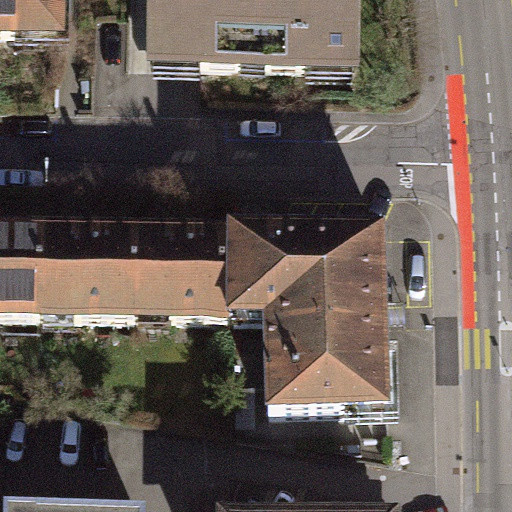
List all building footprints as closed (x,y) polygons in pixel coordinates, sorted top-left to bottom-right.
[(0,0),(0,45),(62,47),(62,0),(0,0)] [(358,0),(160,0),(160,74),(358,76),(358,0)] [(47,239),(0,238),(0,325),(45,326),(47,239)] [(140,240),(47,239),(45,326),(138,328),(140,240)] [(234,242),(140,240),(138,328),(232,329),(234,242)] [(387,243),(234,242),(232,329),(270,328),(273,425),(390,422),(387,243)]
